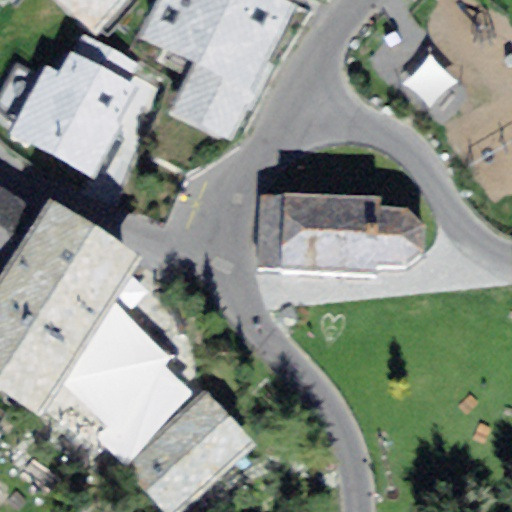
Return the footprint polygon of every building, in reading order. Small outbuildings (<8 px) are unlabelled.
[(53,0),(100,38),(131,0),(53,0)] [(290,13),(262,0),(169,0),(146,56),(189,77),(167,122),(226,148),(290,13)] [(79,46),(32,145),(116,185),(163,86),(79,46)] [(375,193),(259,190),(258,229),(256,268),(376,272),(377,264),(393,264),(411,260),(428,250),(429,233),(427,219),(422,210),(411,205),(395,203),(375,203),(375,193)] [(0,383),(51,416),(138,278),(1,193),(0,194),(0,383)] [(126,475),(159,511),(195,511),(265,448),(215,393),(126,475)]
